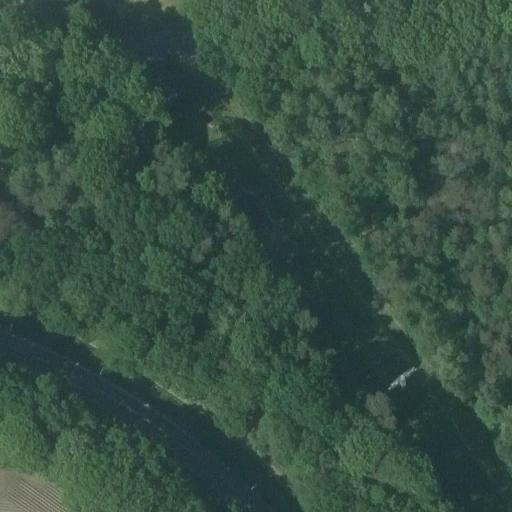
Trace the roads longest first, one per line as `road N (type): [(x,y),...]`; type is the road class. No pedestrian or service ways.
road 1 (track): [(511,506),(192,68),(186,40)]
road 2 (tertiary): [(0,59),(511,13)]
road 3 (secondary): [(260,511),(180,443),(0,346)]
